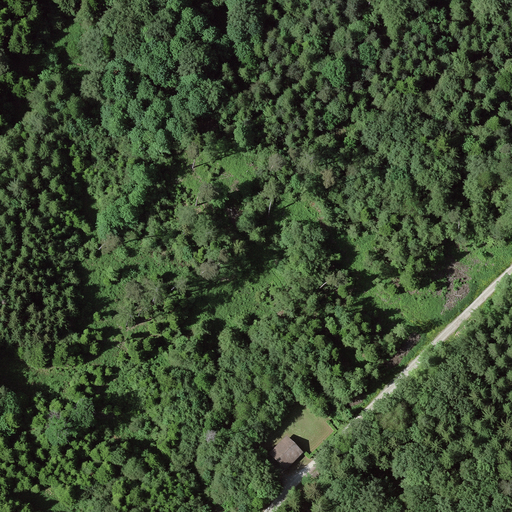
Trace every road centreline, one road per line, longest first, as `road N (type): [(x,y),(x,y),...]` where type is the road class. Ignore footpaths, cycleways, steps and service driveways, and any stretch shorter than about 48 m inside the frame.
road 1 (track): [(265,511),(511,272)]
road 2 (track): [(130,0),(77,40),(7,128)]
